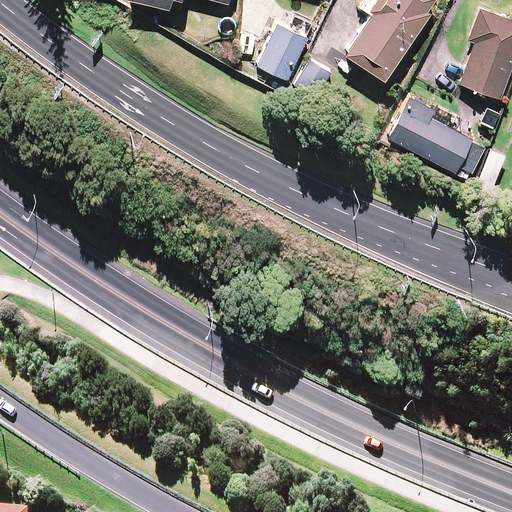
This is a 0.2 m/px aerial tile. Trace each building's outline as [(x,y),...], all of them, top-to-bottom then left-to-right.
[(223,0),(129,0),(163,9),(167,0),(171,0),(175,2),(175,0),(201,0),(222,6),(223,0)] [(435,1),(433,0),(374,0),(338,53),(378,82),(435,1)] [(511,61),(511,21),(477,8),(451,85),(497,101),(511,61)] [(302,38),(273,24),(253,65),(283,79),(302,38)] [(326,73),(304,60),(290,84),(312,97),(326,73)] [(431,110),(405,94),(380,141),(466,183),(480,150),(429,120),(431,110)] [(499,156),(485,150),(476,175),(490,180),(499,156)]
